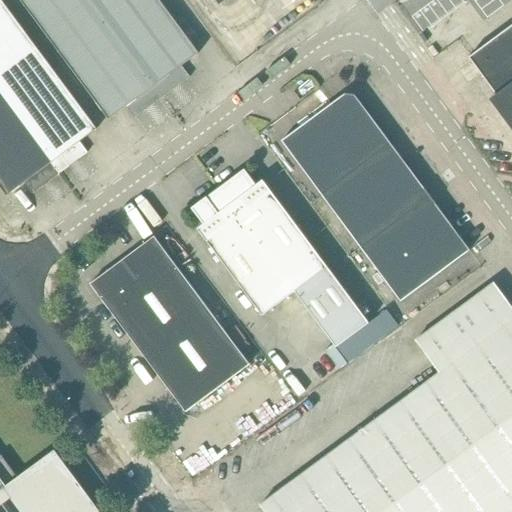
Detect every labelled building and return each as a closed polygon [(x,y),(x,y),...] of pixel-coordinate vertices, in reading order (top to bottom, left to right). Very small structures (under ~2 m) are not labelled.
[(0,0),(0,92),(60,174),(88,153),(80,142),(97,129),(0,0)] [(163,98),(90,0),(20,0),(109,120),(126,107),(135,119),(163,98)] [(159,0),(90,0),(163,98),(190,78),(182,66),(199,54),(159,0)] [(511,25),(470,57),(498,96),(491,101),(511,129),(511,25)] [(60,174),(0,92),(0,186),(8,196),(25,183),(33,194),(60,174)] [(282,141),(316,191),(386,138),(355,96),(356,96),(345,94),(344,98),(282,141)] [(316,191),(353,243),(425,190),(386,138),(316,191)] [(218,189),(295,291),(296,291),(337,347),(369,323),(327,267),(262,181),(261,182),(262,184),(258,187),(244,169),(218,189)] [(295,291),(218,189),(192,209),(205,227),(201,230),(199,228),(198,229),(262,316),(295,291)] [(425,190),(353,243),(396,305),(470,251),(435,204),(436,204),(425,189),(425,190)] [(90,284),(186,413),(250,365),(154,237),(90,284)] [(511,511),(511,307),(494,283),(416,341),(440,373),(260,506),(265,511),(511,511)] [(0,456),(0,511),(100,511),(55,451),(17,476),(1,455),(0,456)]
